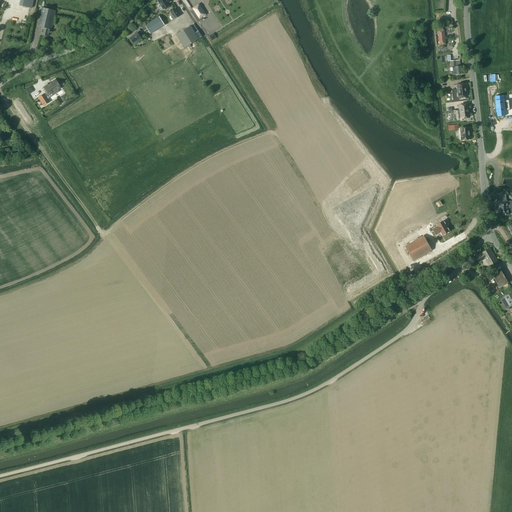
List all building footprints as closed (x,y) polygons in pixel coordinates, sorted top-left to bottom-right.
[(171,1),(170,0),(157,0),(163,9),(165,8),(166,9),(169,7),(169,6),(170,5),(169,3),(171,1)] [(199,5),(193,8),(198,17),(199,18),(205,14),(204,13),(199,5)] [(42,8),(38,27),(42,28),(40,35),(48,37),(49,30),(51,30),(55,11),(42,8)] [(180,15),(176,9),(171,12),(175,19),(180,15)] [(165,25),(159,17),(146,25),(151,34),(165,25)] [(199,38),(202,37),(194,24),(191,26),(191,25),(176,35),(184,48),(199,39),(199,38)] [(143,34),(140,30),(136,32),(137,33),(130,38),(134,43),(141,38),(140,37),(143,34)] [(460,66),(459,60),(451,61),(451,67),(453,67),(453,72),(451,72),(451,75),(461,74),(460,66)] [(43,88),(46,92),(44,94),(43,94),(38,97),(43,106),(49,102),(47,99),(58,92),(57,90),(60,89),(55,80),(43,88)] [(457,85),(457,89),(456,89),(457,89),(458,97),(467,96),(466,91),(465,84),(455,85),(457,85)] [(496,100),(495,100),(496,113),(497,113),(497,117),(505,116),(505,112),(506,112),(506,111),(510,110),(509,100),(505,100),(505,99),(504,99),(503,95),(495,96),(496,100)] [(458,110),(460,110),(461,118),(462,118),(462,119),(463,119),(464,119),(465,118),(470,117),(469,112),(468,112),(468,104),(458,105),(458,106),(459,106),(460,110),(458,110)] [(469,129),(469,127),(464,128),(463,127),(461,127),(461,128),(460,128),(461,140),(470,139),(469,132),(470,131),(470,129),(469,129)] [(499,202),(500,216),(508,215),(507,206),(511,205),(511,201),(507,202),(507,201),(499,202)] [(433,229),(436,235),(441,232),(442,235),(450,231),(444,221),(436,225),(437,226),(433,229)] [(424,236),(405,246),(414,261),(432,251),(424,236)] [(497,262),(489,248),(482,253),(476,257),(479,262),(485,259),(489,266),(497,262)] [(500,288),(508,283),(501,270),(492,275),(500,288)] [(511,292),(501,299),(501,300),(503,303),(504,304),(505,306),(507,307),(510,306),(511,305),(511,292)]
